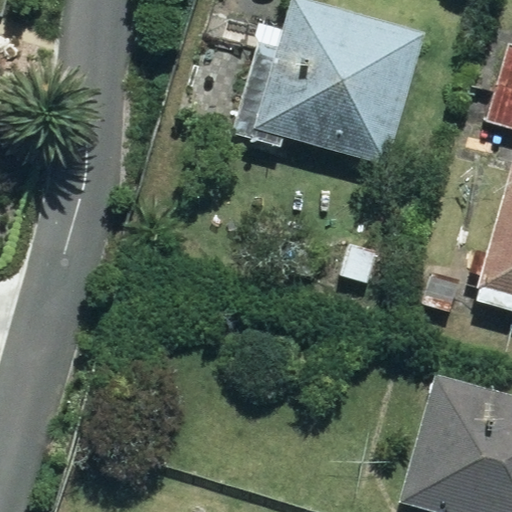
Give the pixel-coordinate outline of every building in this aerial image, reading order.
[(432,29),(325,0),(297,0),(290,26),(266,20),(235,131),(289,146),(293,134),(396,162),(432,29)] [(488,119),(511,126),(511,185),(478,297),(511,307),(511,38),(511,39),(488,119)] [(386,237),(337,234),(333,284),(382,288),(386,237)] [(475,280),(429,262),(413,303),(459,321),(475,280)] [(511,511),(511,388),(442,370),(406,500),(451,511),(511,511)]
